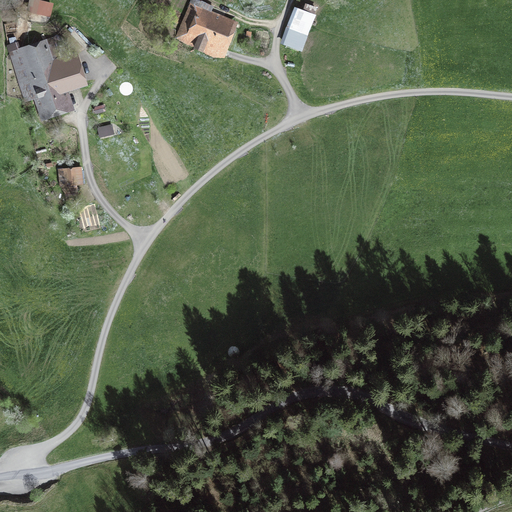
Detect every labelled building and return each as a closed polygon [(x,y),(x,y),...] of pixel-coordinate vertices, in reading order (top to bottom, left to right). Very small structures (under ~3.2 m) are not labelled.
[(51,5),(31,0),(29,10),(49,15),(51,5)] [(205,3),(194,6),(179,41),(216,56),(222,58),(235,29),(211,18),(215,8),(205,3)] [(313,14),(297,9),(286,43),(301,48),(313,14)] [(67,108),(62,91),(85,83),(75,55),(58,61),(51,41),(9,55),(25,103),(40,98),(46,115),(67,108)] [(114,134),(112,125),(98,128),(100,136),(114,134)] [(60,183),(65,192),(76,191),(76,183),(82,182),(81,167),(59,168),(60,183)]
